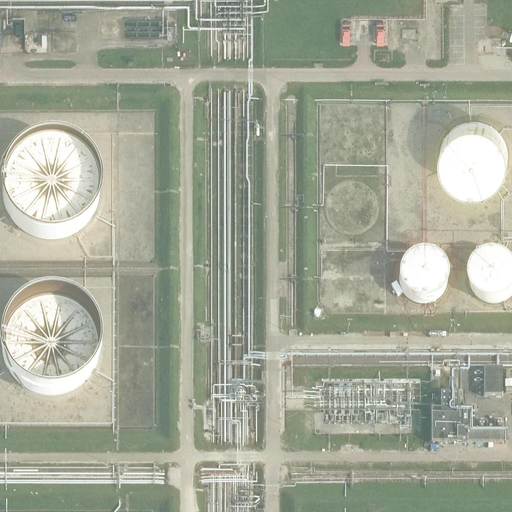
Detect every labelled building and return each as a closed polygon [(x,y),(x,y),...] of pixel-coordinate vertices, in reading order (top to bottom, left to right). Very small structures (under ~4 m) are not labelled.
[(24,18),(0,17),(0,53),(24,53),(24,18)] [(172,18),(121,17),(121,46),(172,47),(172,18)] [(350,19),(341,19),(340,45),(349,45),(350,19)] [(385,21),(376,21),(375,46),(385,47),(385,21)] [(419,29),(402,28),(402,37),(419,38),(419,29)] [(468,191),(480,191),(492,187),(502,179),(508,168),(511,156),(509,144),(503,133),(494,125),(484,121),(473,119),(462,122),(452,127),(444,136),(440,146),(439,157),(441,168),(447,178),(456,186),(468,191)] [(90,225),(101,211),(106,195),(105,177),(98,161),(87,149),(72,140),(55,137),(38,140),(24,147),(12,159),(5,174),(3,190),(7,206),(15,221),(27,232),(42,238),(59,239),(76,235),(90,225)] [(449,285),(450,278),(449,274),(447,270),(445,266),(442,263),(439,260),(435,257),(431,256),(427,255),(422,255),(418,256),(413,257),(410,259),(406,262),(403,265),(401,269),(398,275),(398,282),(399,289),(402,295),(406,300),(412,304),(419,307),(426,307),(432,306),(439,302),(444,298),(447,292),(449,285)] [(511,261),(509,259),(505,257),(501,255),(496,255),(492,255),(487,256),(483,258),(479,260),(476,263),(473,267),(471,271),(470,275),(469,281),(470,287),(472,292),(475,297),(479,301),(483,304),(489,306),(494,307),(500,306),(505,305),(510,302),(511,300),(511,261)] [(91,380),(101,366),(106,350),(105,332),(99,316),(87,304),(72,295),(55,292),(39,295),(24,302),(13,314),(6,329),(4,345),(7,361),(15,376),(28,387),(43,393),(60,394),(77,390),(91,380)] [(484,397),(502,397),(501,371),(484,371),(484,397)] [(425,373),(288,374),(288,449),(425,448),(425,373)] [(431,444),(456,444),(507,444),(507,431),(474,430),(474,409),(458,409),(458,393),(441,393),(441,409),(431,409),(431,444)] [(262,511),(262,489),(194,490),(194,511),(262,511)]
